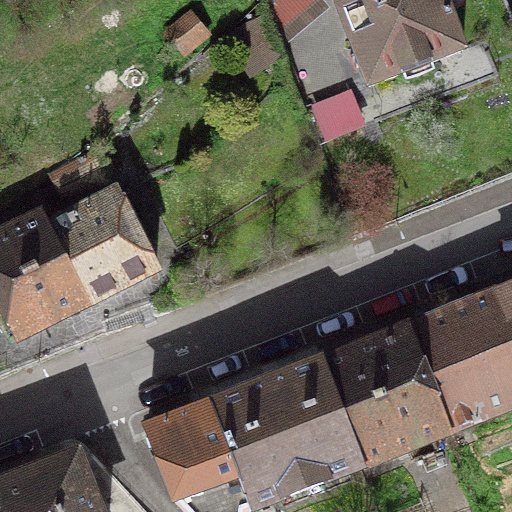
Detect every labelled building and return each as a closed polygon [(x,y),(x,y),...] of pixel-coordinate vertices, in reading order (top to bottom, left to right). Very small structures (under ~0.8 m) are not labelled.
[(335,0),(369,87),(462,50),(447,10),(461,5),(463,0),(335,0)] [(109,181),(95,154),(85,159),(83,157),(50,178),(64,204),(109,181)] [(154,271),(116,194),(48,228),(42,216),(34,214),(16,223),(16,228),(0,236),(0,304),(17,339),(154,271)] [(511,288),(405,331),(445,436),(511,409),(511,288)] [(320,364),(360,469),(445,436),(405,331),(320,364)] [(213,406),(251,511),(274,502),(360,469),(320,364),(213,406)] [(247,511),(251,511),(213,406),(146,432),(174,502),(183,511),(247,511)] [(93,511),(73,458),(0,486),(0,511),(93,511)]
